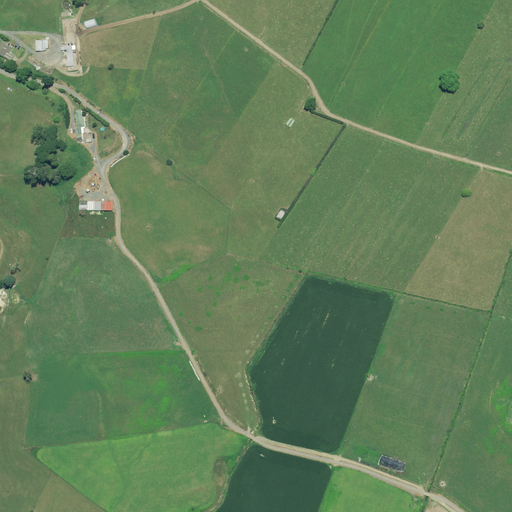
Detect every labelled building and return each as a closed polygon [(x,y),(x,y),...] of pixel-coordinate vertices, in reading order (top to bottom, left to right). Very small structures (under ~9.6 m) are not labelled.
[(99,25),(97,19),(87,22),(89,28),(99,25)] [(13,47),(11,46),(3,41),(0,46),(0,48),(1,49),(0,50),(0,53),(12,61),(15,55),(12,52),(14,48),(13,47)] [(14,48),(20,51),(24,45),(17,41),(13,47),(14,48)] [(77,50),(77,46),(66,46),(66,47),(63,47),(64,50),(69,50),(70,66),(75,66),(74,50),(77,50)] [(78,128),(84,127),(86,127),(85,115),(83,115),(83,110),(77,111),(77,114),(76,114),(76,119),(77,119),(78,128)] [(89,201),(81,201),(81,210),(89,210),(89,201)] [(114,211),(114,202),(96,202),(96,210),(114,211)] [(287,213),(283,210),(278,217),(283,220),(287,213)]
